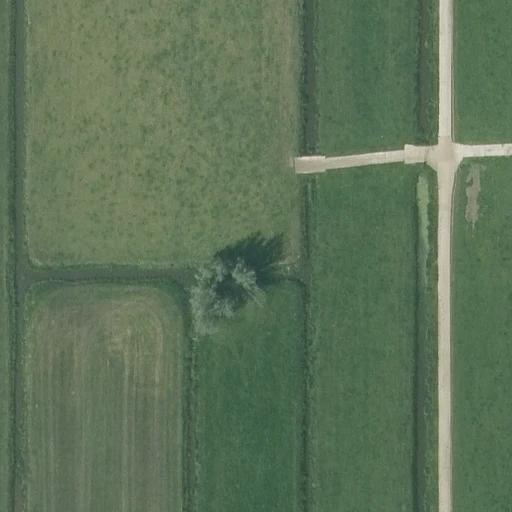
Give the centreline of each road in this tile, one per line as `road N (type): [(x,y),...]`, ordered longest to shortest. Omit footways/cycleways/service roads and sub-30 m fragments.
road 1 (track): [(443,0),(443,511)]
road 2 (track): [(511,151),(292,168)]
